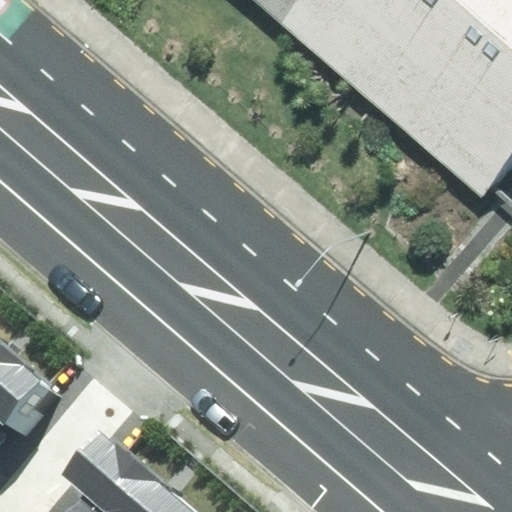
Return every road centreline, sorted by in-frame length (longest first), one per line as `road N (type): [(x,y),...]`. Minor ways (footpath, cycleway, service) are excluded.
road 1 (secondary): [(0,32),(511,472)]
road 2 (secondary): [(381,511),(0,180)]
